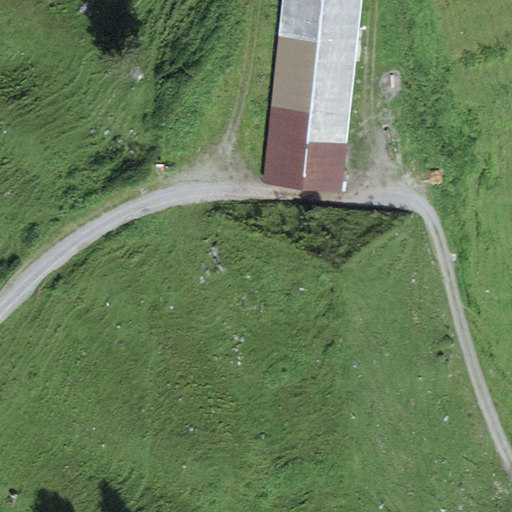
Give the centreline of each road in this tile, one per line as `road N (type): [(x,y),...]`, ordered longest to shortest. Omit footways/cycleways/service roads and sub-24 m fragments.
road 1 (track): [(0,306),(81,231),(147,199),(202,190),(400,196),(429,218),(511,465)]
road 2 (track): [(202,190),(234,123),(258,0)]
road 3 (track): [(376,0),(369,131),(382,193)]
